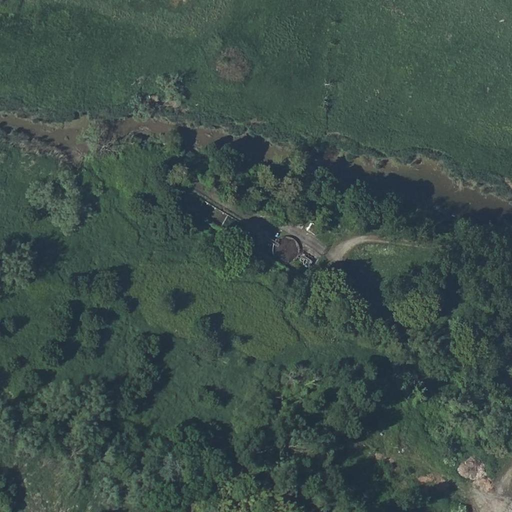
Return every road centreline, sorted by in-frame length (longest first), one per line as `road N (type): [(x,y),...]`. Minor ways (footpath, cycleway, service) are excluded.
road 1 (track): [(511,385),(369,302),(342,274),(346,252),(367,238),(511,257)]
road 2 (track): [(193,182),(342,259)]
